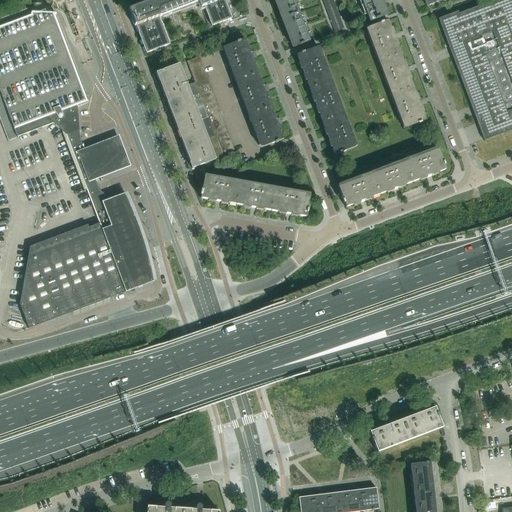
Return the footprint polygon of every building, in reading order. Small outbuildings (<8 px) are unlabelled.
[(153,0),(145,3),(143,0),(139,5),(140,5),(129,9),(135,26),(136,26),(138,32),(137,32),(146,53),(170,44),(161,23),(159,17),(199,1),(210,29),(213,28),(213,26),(232,19),(229,12),(236,9),(232,0),(153,0)] [(299,12),(294,0),(274,0),(281,19),(299,12)] [(344,28),(333,0),(322,0),(335,32),(344,28)] [(361,0),(369,21),(387,15),(382,3),(384,2),(384,0),(361,0)] [(511,2),(511,0),(494,0),(458,14),(457,12),(458,12),(458,11),(438,19),(439,23),(441,22),(442,25),(448,39),(447,40),(455,59),(464,84),(468,94),(471,103),(476,117),(479,123),(482,131),(485,140),(483,140),(484,141),(511,130),(511,2)] [(232,21),(240,18),(236,9),(229,12),(232,19),(232,21)] [(299,12),(281,19),(292,48),(310,41),(299,12)] [(19,304),(24,316),(26,322),(28,329),(36,326),(119,294),(125,292),(153,282),(151,272),(149,263),(147,255),(144,246),(141,237),(138,228),(135,219),(132,211),(128,202),(124,194),(108,199),(99,189),(80,139),(77,106),(87,102),(88,100),(56,14),(56,13),(30,13),(31,13),(0,24),(0,120),(8,142),(54,124),(66,135),(96,215),(96,230),(28,256),(19,304)] [(367,28),(380,61),(400,53),(387,20),(367,28)] [(224,48),(236,81),(257,73),(244,40),(224,48)] [(308,88),(330,80),(317,47),(296,55),(308,88)] [(380,61),(393,95),(413,87),(400,53),(380,61)] [(186,62),(189,67),(200,63),(198,58),(199,57),(186,62)] [(202,68),(200,63),(189,67),(191,73),(202,68)] [(193,101),(179,64),(157,73),(156,71),(152,73),(157,86),(161,85),(162,88),(161,89),(162,89),(164,94),(163,94),(164,95),(166,98),(162,100),(167,111),(193,101)] [(191,73),(193,79),(204,74),(202,68),(191,73)] [(270,107),(257,73),(236,81),(249,114),(270,107)] [(207,80),(204,74),(193,79),(195,84),(207,80)] [(195,84),(197,90),(209,85),(207,80),(195,84)] [(308,88),(321,121),(342,113),(330,80),(308,88)] [(199,95),(211,91),(209,85),(197,90),(199,95)] [(413,87),(393,95),(406,128),(425,120),(413,87)] [(199,95),(201,101),(213,97),(211,91),(199,95)] [(203,107),(215,102),(213,97),(201,101),(203,107)] [(167,111),(171,122),(171,123),(175,122),(176,125),(175,126),(176,126),(178,131),(177,131),(178,132),(178,131),(180,135),(176,137),(185,160),(189,159),(190,162),(189,163),(191,169),(215,160),(193,101),(167,111)] [(203,107),(206,112),(217,108),(215,102),(203,107)] [(282,140),(270,107),(249,114),(262,148),(282,140)] [(206,112),(208,118),(219,113),(217,108),(206,112)] [(210,123),(222,119),(219,113),(208,118),(210,123)] [(355,146),(342,113),(321,121),(334,155),(355,146)] [(210,123),(212,129),(224,125),(222,119),(210,123)] [(214,135),(226,130),(224,125),(212,129),(214,135)] [(214,135),(216,140),(228,136),(226,130),(214,135)] [(120,133),(83,147),(81,148),(92,179),(95,178),(132,164),(120,133)] [(218,146),(230,141),(228,136),(216,140),(218,146)] [(218,146),(221,151),(232,147),(230,141),(218,146)] [(221,151),(223,157),(235,152),(234,152),(232,147),(221,151)] [(437,149),(404,162),(412,183),(433,175),(446,170),(437,149)] [(371,174),(379,195),(412,183),(404,162),(371,174)] [(344,203),(346,207),(379,195),(371,174),(338,187),(343,199),(341,199),(343,203),(344,203)] [(201,199),(235,205),(239,184),(204,177),(201,190),(200,195),(201,196),(200,198),(201,199)] [(239,184),(235,205),(270,211),(274,190),(239,184)] [(309,196),(274,190),(270,211),(306,217),(306,212),(307,212),(309,196)] [(435,407),(402,419),(410,440),(443,428),(435,407)] [(377,453),(410,440),(402,419),(369,432),(377,453)] [(414,499),(434,496),(430,462),(410,465),(414,499)] [(376,488),(337,493),(339,511),(356,511),(379,509),(376,488)] [(300,511),(339,511),(337,493),(298,498),(300,511)] [(414,499),(415,511),(435,511),(434,496),(414,499)] [(146,511),(182,511),(182,509),(170,508),(170,504),(169,502),(166,502),(165,504),(164,508),(147,507),(146,511)]
